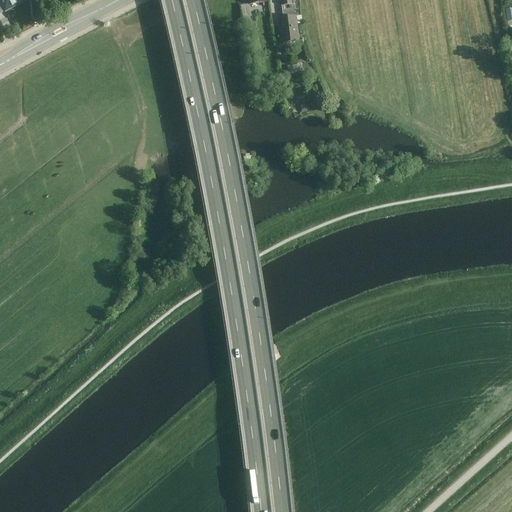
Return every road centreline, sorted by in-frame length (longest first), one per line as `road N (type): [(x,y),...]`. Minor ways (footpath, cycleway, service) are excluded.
road 1 (motorway): [(173,0),(210,156),(264,511)]
road 2 (motorway): [(284,511),(253,280),(196,0)]
road 3 (tertiary): [(117,0),(0,64)]
